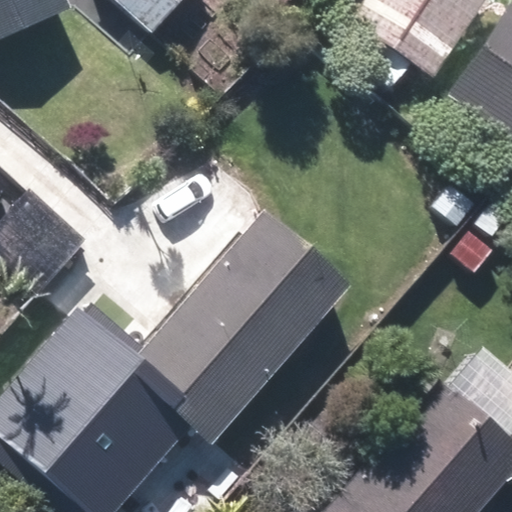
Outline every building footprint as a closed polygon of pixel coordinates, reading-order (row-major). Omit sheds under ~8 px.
[(0,0),(0,38),(49,17),(42,0),(0,0)] [(97,0),(136,33),(164,0),(97,0)] [(251,0),(265,11),(274,0),(251,0)] [(341,63),(384,90),(402,63),(424,78),(473,0),(356,0),(342,23),(359,34),(341,63)] [(511,16),(494,4),(433,94),(501,140),(494,150),(511,162),(511,16)] [(477,187),(497,199),(508,181),(488,169),(477,187)] [(423,208),(449,225),(464,203),(439,186),(423,208)] [(0,214),(0,279),(26,302),(73,246),(15,197),(0,214)] [(466,224),(482,236),(490,226),(474,213),(466,224)] [(242,226),(121,367),(201,437),(325,297),(242,226)] [(442,254),(463,272),(483,249),(462,231),(442,254)] [(328,353),(336,360),(372,318),(364,312),(328,353)] [(415,393),(317,511),(454,511),(496,461),(415,393)] [(331,437),(318,427),(305,443),(316,453),(331,437)]
